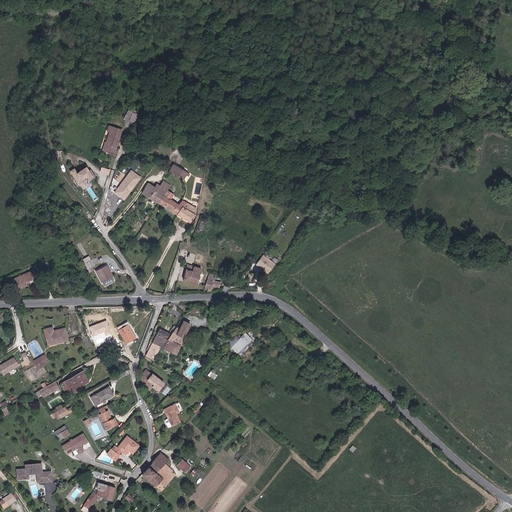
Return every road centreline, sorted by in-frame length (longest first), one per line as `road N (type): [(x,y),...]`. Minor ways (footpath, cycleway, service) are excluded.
road 1 (tertiary): [(159,298),(258,295),(295,311),(510,499)]
road 2 (track): [(96,220),(67,185),(34,95),(83,0)]
road 3 (residential): [(159,298),(136,369),(152,450),(116,511)]
road 4 (tertiary): [(0,304),(144,298)]
